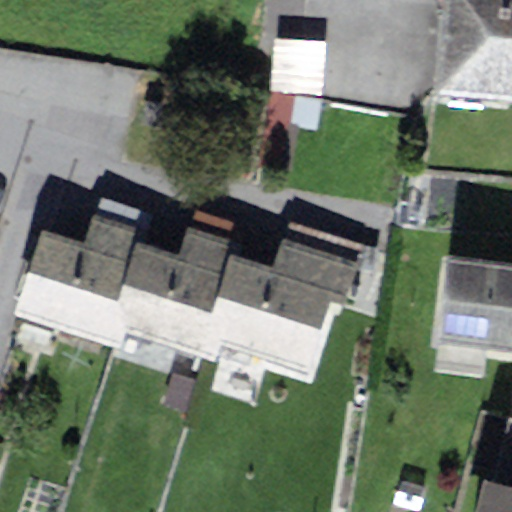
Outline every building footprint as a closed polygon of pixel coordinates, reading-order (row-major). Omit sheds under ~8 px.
[(511,0),(446,0),(438,96),(511,102),(511,0)] [(44,231),(15,316),(119,351),(126,330),(114,326),(142,244),(146,230),(96,213),(85,245),(44,231)] [(178,256),(142,244),(114,326),(126,330),(213,359),(218,345),(247,260),(237,257),(241,244),(188,226),(178,256)] [(337,336),(349,290),(358,261),(282,239),(274,267),(247,260),(218,345),(309,373),(322,331),(337,336)] [(511,263),(446,256),(436,345),(511,354),(511,263)] [(511,428),(497,484),(511,487),(511,428)] [(511,511),(511,487),(497,484),(485,481),(476,511),(511,511)]
